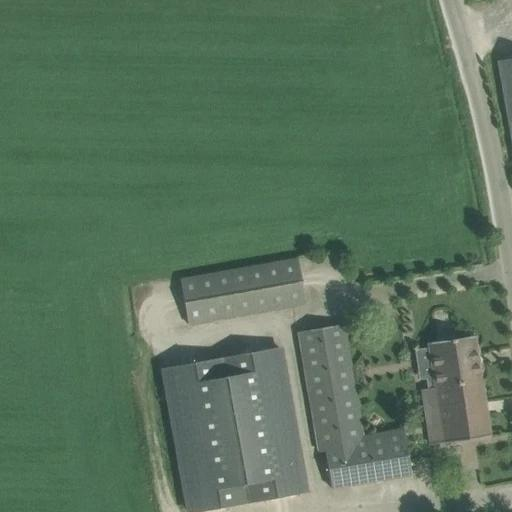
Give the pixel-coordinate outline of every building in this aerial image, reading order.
[(511,58),(498,60),(511,138),(511,58)] [(188,325),(305,305),(296,258),(179,279),(188,325)] [(403,429),(363,436),(344,324),(297,332),(318,452),(325,451),(331,488),(411,474),(403,429)] [(490,434),(476,342),(475,337),(454,339),(449,335),(442,336),(438,342),(427,344),(434,389),(420,391),(427,444),(490,434)] [(187,511),(203,511),(309,492),(282,347),(161,369),(187,511)]
